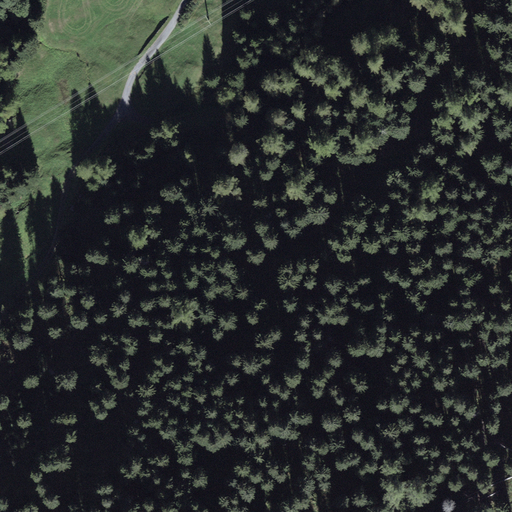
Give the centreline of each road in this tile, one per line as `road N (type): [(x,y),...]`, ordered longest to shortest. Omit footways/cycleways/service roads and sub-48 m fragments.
road 1 (track): [(126,111),(154,122),(208,113),(372,0)]
road 2 (track): [(126,111),(72,173),(49,258),(0,318)]
road 3 (residential): [(186,0),(134,74),(126,111)]
